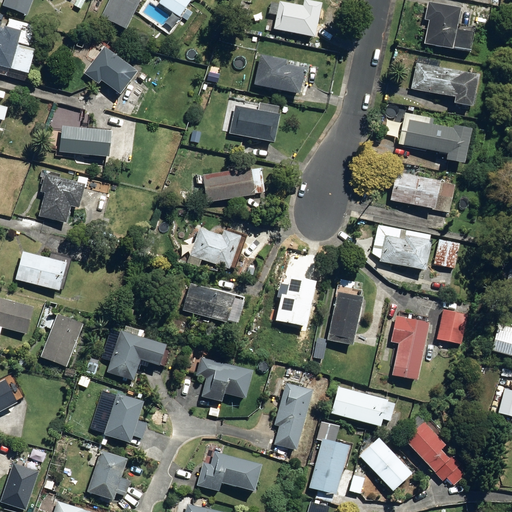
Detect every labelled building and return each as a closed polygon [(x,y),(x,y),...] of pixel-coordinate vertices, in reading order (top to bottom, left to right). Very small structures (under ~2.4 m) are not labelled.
[(5,0),(4,4),(27,13),(32,0),(5,0)] [(108,0),(102,15),(127,27),(140,0),(108,0)] [(160,0),(159,2),(180,15),(190,0),(160,0)] [(275,32),(315,41),(323,7),(305,3),(304,10),(281,5),(275,32)] [(454,52),(470,55),(476,29),(459,26),(461,12),(429,5),(425,23),(430,23),(425,47),(454,53),(454,52)] [(0,74),(18,79),(20,71),(28,74),(35,49),(16,44),(17,41),(29,45),(34,24),(9,18),(7,26),(5,26),(4,28),(0,26),(0,74)] [(101,80),(120,95),(138,71),(105,47),(84,74),(98,84),(101,80)] [(255,84),(300,94),(305,71),(308,72),(310,65),(261,55),(255,84)] [(455,103),(473,107),(480,75),(417,62),(411,89),(456,97),(455,103)] [(229,133),(275,143),(280,115),(278,114),(279,107),(261,103),(259,111),(235,106),(229,133)] [(447,160),(465,163),(472,129),(455,126),(454,129),(429,124),(431,116),(426,115),(425,123),(409,120),(404,145),(448,154),(447,160)] [(59,151),(109,157),(109,155),(128,157),(131,135),(62,127),(59,151)] [(204,183),(207,202),(255,195),(255,193),(265,192),(261,168),(251,169),(251,168),(203,175),(196,174),(197,183),(204,183)] [(390,200),(450,212),(455,184),(396,172),(390,200)] [(39,216),(67,223),(71,206),(79,209),(85,187),(86,188),(88,178),(79,176),(77,183),(45,174),(41,191),(45,192),(39,216)] [(380,261),(426,271),(432,241),(409,236),(410,231),(378,224),(373,252),(377,256),(381,257),(380,261)] [(202,259),(230,269),(241,236),(224,230),(222,236),(199,228),(187,263),(199,267),(202,259)] [(434,264),(456,268),(460,243),(439,239),(434,264)] [(15,279),(59,291),(67,262),(23,251),(15,279)] [(276,320),(307,326),(316,282),(291,277),(287,297),(282,295),(276,320)] [(183,310),(227,323),(235,296),(191,283),(183,310)] [(250,298),(256,301),(262,289),(256,286),(250,298)] [(328,340),(354,346),(364,296),(338,291),(328,340)] [(0,326),(26,334),(34,307),(0,298),(0,326)] [(438,339),(462,344),(468,314),(444,309),(438,339)] [(41,357),(67,367),(83,325),(57,315),(41,357)] [(394,368),(420,372),(430,323),(396,317),(392,342),(399,343),(394,368)] [(492,350),(511,355),(511,327),(499,324),(492,350)] [(107,372),(134,380),(140,361),(147,363),(148,360),(165,366),(170,349),(146,341),(146,339),(112,329),(107,344),(115,347),(107,372)] [(313,357),(323,359),(327,340),(317,338),(313,357)] [(202,397),(222,402),(224,393),(246,399),(253,371),(201,358),(196,376),(207,378),(202,397)] [(65,376),(75,378),(76,371),(66,369),(65,376)] [(0,410),(17,402),(5,379),(0,382),(0,410)] [(275,444),(297,450),(314,391),(287,383),(275,425),(279,426),(275,444)] [(332,413),(381,427),(389,400),(339,387),(332,413)] [(498,413),(511,416),(511,391),(505,389),(498,413)] [(105,435),(131,443),(133,436),(143,439),(148,424),(138,421),(143,402),(117,394),(105,435)] [(447,478),(454,485),(465,476),(458,468),(462,464),(452,454),(448,457),(441,450),(446,445),(424,422),(405,440),(443,481),(447,478)] [(309,488),(336,495),(350,445),(323,438),(309,488)] [(360,456),(394,492),(413,473),(379,438),(360,456)] [(88,492),(114,501),(116,493),(126,495),(131,481),(122,478),(128,459),(101,451),(88,492)] [(222,483),(254,492),(262,465),(215,452),(211,465),(204,463),(198,485),(219,492),(222,483)] [(350,491),(361,494),(365,478),(353,476),(350,491)] [(86,511),(58,502),(51,500),(46,511),(86,511)]
